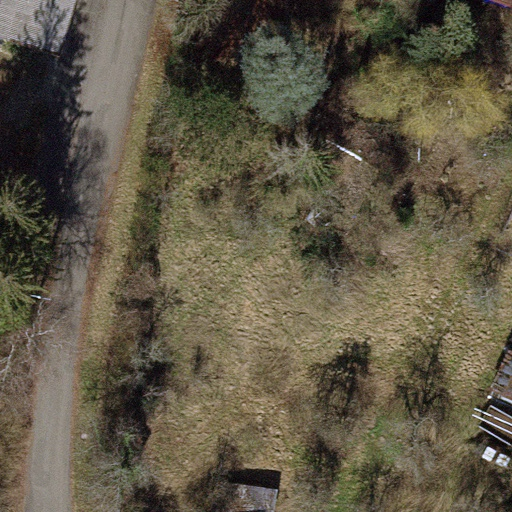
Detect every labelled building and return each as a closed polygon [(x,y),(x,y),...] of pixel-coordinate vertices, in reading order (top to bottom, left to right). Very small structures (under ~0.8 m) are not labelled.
[(0,0),(0,39),(19,45),(32,0),(0,0)] [(397,0),(438,12),(441,0),(397,0)] [(511,0),(466,0),(511,12),(511,0)] [(511,369),(502,403),(511,406),(511,369)] [(215,511),(275,511),(276,489),(216,488),(215,511)]
